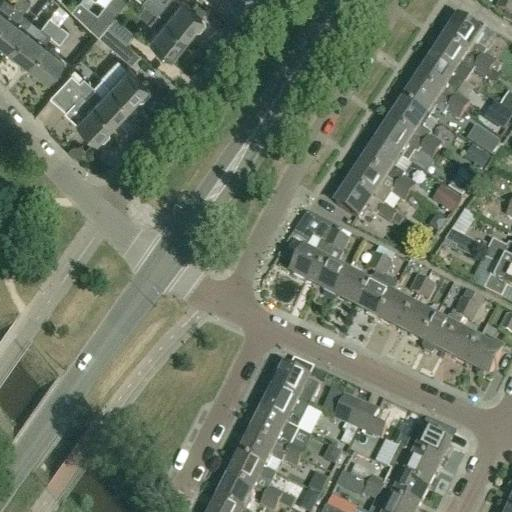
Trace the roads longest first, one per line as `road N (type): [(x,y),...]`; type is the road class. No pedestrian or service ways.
road 1 (residential): [(224,310),(400,0)]
road 2 (tertiary): [(162,267),(339,0)]
road 3 (tertiary): [(0,490),(162,267)]
road 4 (residential): [(511,436),(263,330)]
road 5 (residential): [(254,19),(108,219)]
road 6 (residential): [(180,492),(263,330)]
road 7 (residential): [(108,219),(0,107)]
